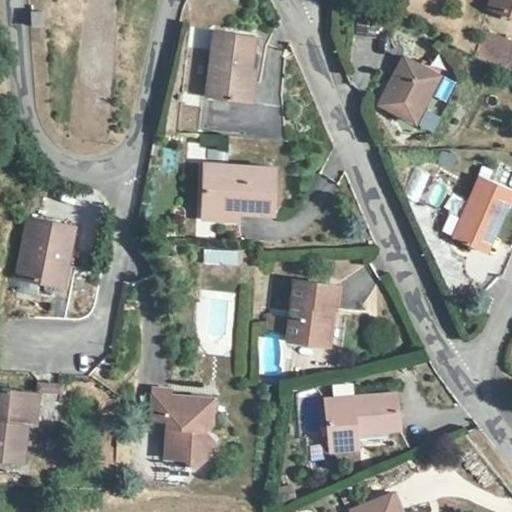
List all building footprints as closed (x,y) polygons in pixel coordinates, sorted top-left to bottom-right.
[(511,0),(491,0),(490,7),(511,14),(511,0)] [(43,24),(41,11),(30,12),(31,26),(43,24)] [(256,35),(226,32),(216,31),(208,96),(248,102),(256,35)] [(511,69),(511,43),(484,33),(475,59),(511,71),(511,69)] [(439,74),(403,56),(396,70),(398,76),(394,84),(390,83),(380,103),(415,121),(439,74)] [(276,168),(257,167),(207,165),(205,218),(241,220),(241,212),(275,212),(276,168)] [(511,191),(511,188),(480,175),(453,238),(486,252),(511,191)] [(75,227),(30,218),(17,278),(56,286),(62,259),(68,261),(75,227)] [(240,265),(240,250),(205,250),(205,265),(240,265)] [(296,281),(291,314),(289,339),(325,344),(329,307),(335,307),(337,286),(296,281)] [(204,342),(234,343),(234,292),(205,291),(204,342)] [(335,307),(329,307),(325,344),(330,345),(335,307)] [(171,389),(153,389),(152,419),(168,420),(167,457),(185,458),(195,467),(216,448),(206,439),(207,428),(211,425),(213,397),(171,394),(171,389)] [(38,394),(3,390),(0,415),(0,460),(21,463),(23,445),(25,425),(35,426),(38,394)] [(401,428),(397,391),(326,400),(331,450),(358,447),(357,433),(401,428)] [(35,426),(25,425),(23,445),(32,446),(35,426)] [(400,511),(393,494),(353,511),(400,511)]
